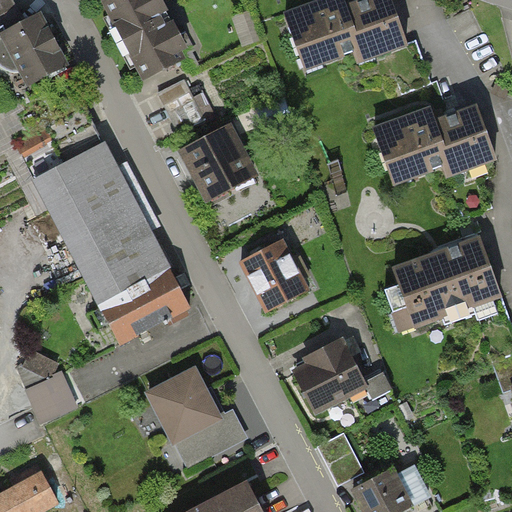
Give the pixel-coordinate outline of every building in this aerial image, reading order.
[(14,0),(0,0),(0,88),(17,81),(25,98),(71,76),(40,11),(24,19),(14,0)] [(181,61),(150,0),(111,0),(98,6),(135,83),(181,61)] [(411,46),(392,0),(380,0),(344,14),(338,0),(336,0),(280,22),(300,75),(348,57),(353,69),(411,46)] [(187,79),(162,90),(177,122),(201,112),(187,79)] [(499,163),(480,112),(433,130),(427,116),(368,138),(389,192),(437,173),(441,185),(499,163)] [(0,148),(12,144),(0,117),(0,148)] [(252,178),(228,133),(177,160),(201,205),(252,178)] [(102,150),(29,186),(114,355),(187,318),(102,150)] [(501,299),(482,243),(396,272),(415,328),(501,299)] [(305,295),(283,247),(238,267),(260,315),(305,295)] [(347,351),(291,381),(311,417),(352,395),(368,423),(398,406),(383,380),(368,389),(347,351)] [(234,439),(202,377),(153,402),(185,464),(234,439)] [(349,432),(322,444),(340,482),(366,470),(349,432)] [(0,511),(45,511),(58,506),(37,467),(0,486),(0,511)] [(390,475),(350,494),(359,511),(396,511),(405,508),(390,475)] [(251,511),(239,487),(187,511),(251,511)]
